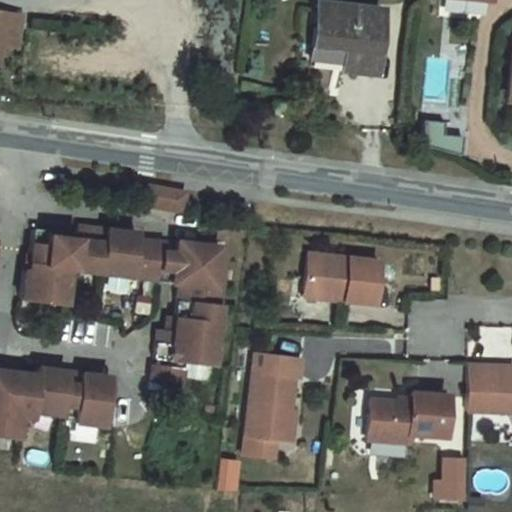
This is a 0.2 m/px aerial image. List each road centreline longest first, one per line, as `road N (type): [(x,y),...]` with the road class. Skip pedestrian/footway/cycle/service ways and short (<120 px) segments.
road 1 (tertiary): [(511,208),(17,137)]
road 2 (unknown): [(511,9),(488,53),(482,112),(489,143),(511,161)]
road 3 (residential): [(17,137),(0,302)]
road 4 (residential): [(0,341),(128,356),(127,385)]
